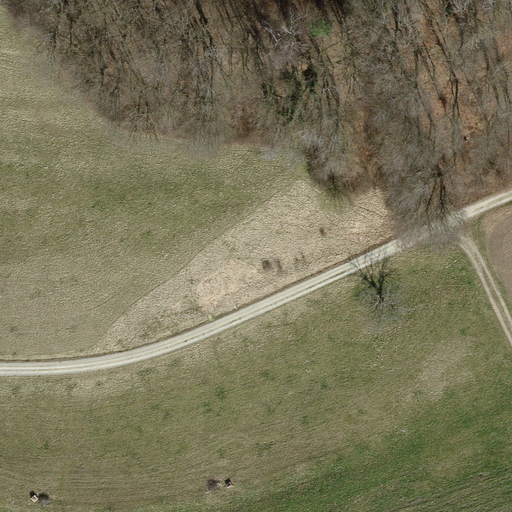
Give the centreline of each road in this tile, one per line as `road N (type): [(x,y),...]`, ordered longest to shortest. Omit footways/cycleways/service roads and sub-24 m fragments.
road 1 (track): [(0,361),(70,361),(192,332),(511,187)]
road 2 (track): [(462,209),(511,321)]
